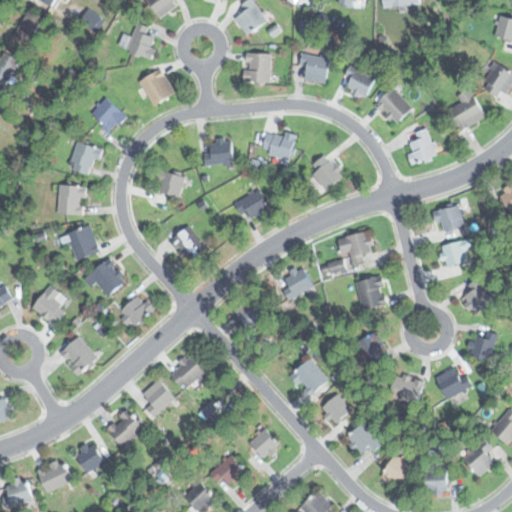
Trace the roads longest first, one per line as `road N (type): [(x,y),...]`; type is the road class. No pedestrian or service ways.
road 1 (residential): [(511,140),(453,179),(343,211),(272,245),(81,408),(0,450)]
road 2 (residential): [(391,196),(366,139),(313,107),(206,111),(156,127),(128,158),(120,215),(191,310)]
road 3 (residential): [(391,196),(426,328)]
